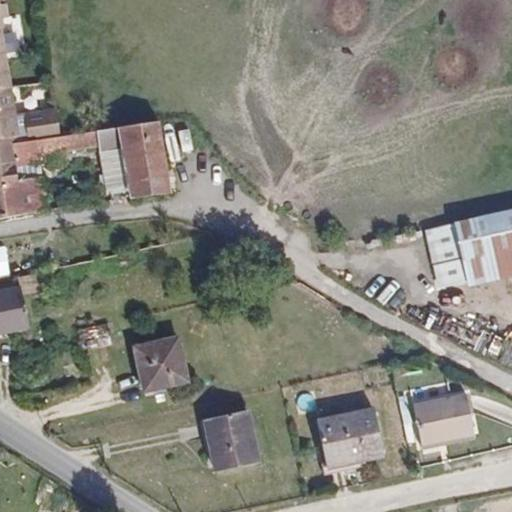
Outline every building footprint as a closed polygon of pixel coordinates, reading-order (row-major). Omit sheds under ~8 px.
[(0,0),(0,94),(21,90),(8,9),(6,0),(0,0)] [(70,133),(66,109),(26,116),(21,90),(0,94),(0,173),(12,172),(10,146),(70,133)] [(146,115),(70,133),(10,146),(12,172),(0,173),(0,216),(43,209),(30,158),(88,145),(88,147),(112,143),(119,183),(122,194),(163,186),(146,115)] [(97,188),(119,183),(112,143),(88,147),(97,188)] [(511,214),(454,226),(465,281),(511,271),(511,214)] [(454,226),(431,232),(443,287),(465,281),(454,226)] [(0,294),(0,335),(26,329),(18,299),(37,294),(33,279),(15,284),(16,291),(0,294)] [(170,339),(128,350),(139,388),(180,378),(170,339)] [(467,390),(413,402),(423,440),(475,429),(467,390)] [(374,404),(321,418),(331,466),(385,455),(374,404)] [(244,416),(204,425),(216,480),(257,471),(244,416)] [(404,420),(410,444),(417,443),(411,418),(404,420)]
